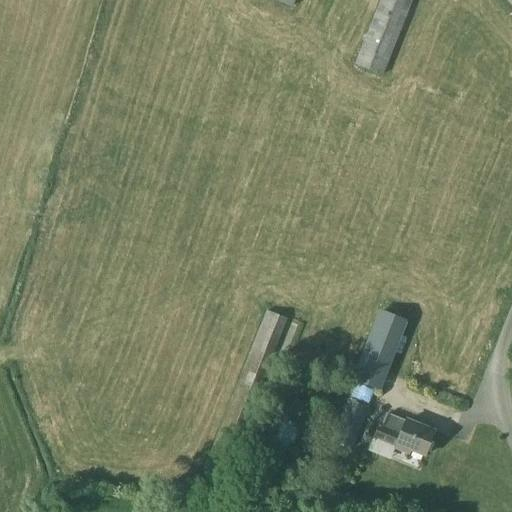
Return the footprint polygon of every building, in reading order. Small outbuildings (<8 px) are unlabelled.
[(380,0),(354,65),(383,76),(412,0),(380,0)] [(397,348),(408,320),(379,309),(368,337),(397,348)] [(236,386),(203,472),(205,473),(224,480),(287,319),(265,310),(236,386)] [(332,440),(353,448),(368,408),(348,400),(332,440)] [(395,447),(409,453),(411,449),(425,455),(434,432),(406,420),(405,422),(387,414),(382,427),(379,426),(374,437),(396,446),(395,447)]
